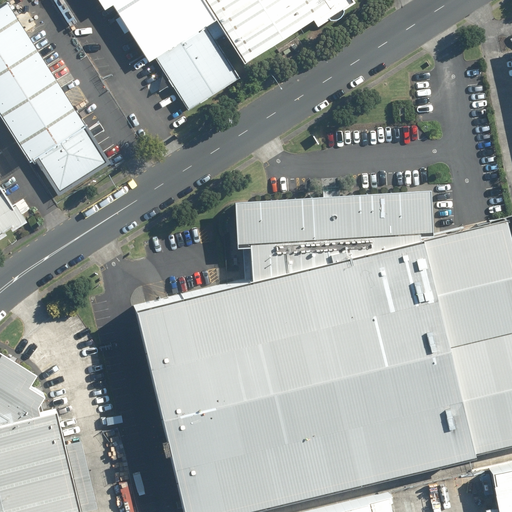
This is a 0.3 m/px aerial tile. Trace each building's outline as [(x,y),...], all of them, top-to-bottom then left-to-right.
[(0,0),(0,144),(12,163),(28,153),(55,196),(104,165),(0,0)] [(236,74),(189,0),(86,0),(128,65),(139,58),(174,113),(236,74)] [(310,13),(301,0),(189,0),(229,63),(310,13)] [(219,273),(135,294),(187,511),(511,430),(511,226),(507,205),(420,227),(420,219),(432,218),(430,177),(235,189),(237,235),(245,235),(245,266),(219,273)] [(0,511),(79,511),(63,446),(54,413),(40,416),(38,408),(44,398),(29,389),(37,376),(11,360),(0,352),(0,511)] [(511,511),(511,463),(483,469),(493,511),(511,511)] [(390,511),(383,483),(263,511),(390,511)]
